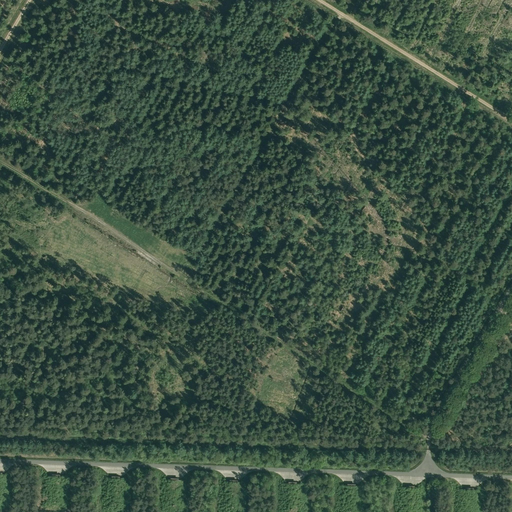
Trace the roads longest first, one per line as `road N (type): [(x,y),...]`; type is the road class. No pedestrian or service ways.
road 1 (track): [(428,441),(0,427)]
road 2 (track): [(319,0),(511,119)]
